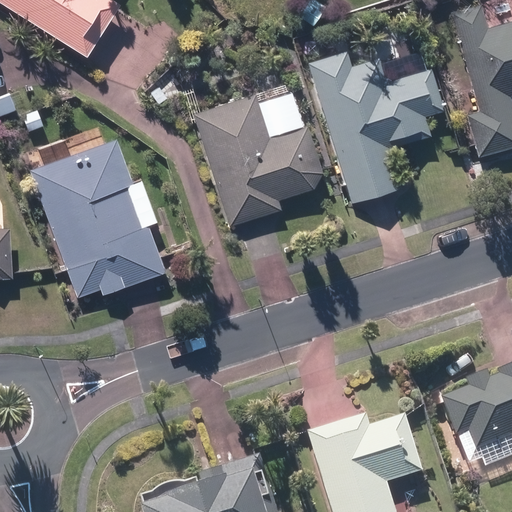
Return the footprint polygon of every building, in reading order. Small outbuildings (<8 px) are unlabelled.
[(0,0),(0,3),(83,56),(116,4),(109,0),(0,0)] [(310,25),(323,6),(312,0),(306,0),(296,16),(310,25)] [(464,116),(476,157),(511,146),(511,113),(507,97),(511,95),(511,21),(485,30),(478,5),(449,14),(478,112),(464,116)] [(306,65),(349,204),(400,189),(387,149),(428,136),(422,118),(441,112),(427,69),(382,83),(375,60),(349,67),(344,53),(306,65)] [(149,94),(157,105),(166,98),(157,87),(149,94)] [(193,114),(229,225),(279,208),(276,199),(312,187),(319,172),(304,124),(266,136),(253,95),(193,114)] [(21,117),(26,133),(41,127),(35,112),(21,117)] [(112,139),(28,170),(76,298),(99,289),(101,295),(161,272),(144,226),(155,222),(138,179),(128,182),(112,139)] [(0,279),(10,279),(7,229),(0,229),(0,279)] [(468,390),(440,401),(455,437),(466,433),(474,452),(510,438),(511,444),(511,366),(496,373),(498,377),(487,381),(484,372),(464,380),(468,390)] [(306,434),(329,511),(392,511),(385,485),(419,475),(401,418),(367,428),(364,416),(306,434)] [(141,506),(136,508),(137,511),(273,511),(257,457),(212,471),(212,472),(195,477),(196,479),(138,497),(141,506)]
